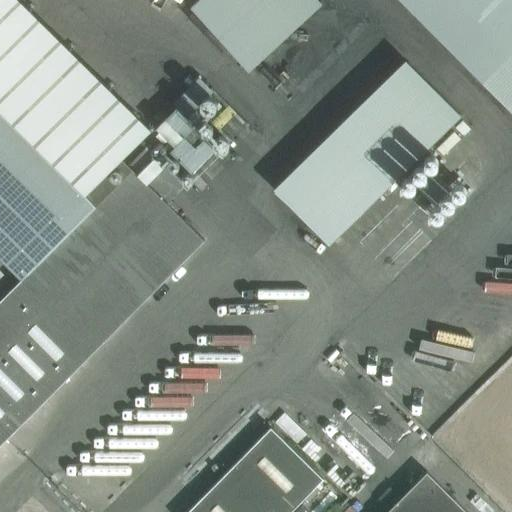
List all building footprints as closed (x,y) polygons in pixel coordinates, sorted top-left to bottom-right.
[(313,0),(185,0),(182,3),(243,67),(313,0)] [(511,0),(400,0),(511,112),(511,0)] [(400,54),(266,183),(324,243),(458,113),(400,54)] [(133,167),(0,300),(0,444),(204,239),(133,167)] [(273,511),(289,511),(324,478),(271,426),(186,511),(269,511),(271,510),(273,511)] [(468,511),(427,471),(386,511),(468,511)]
